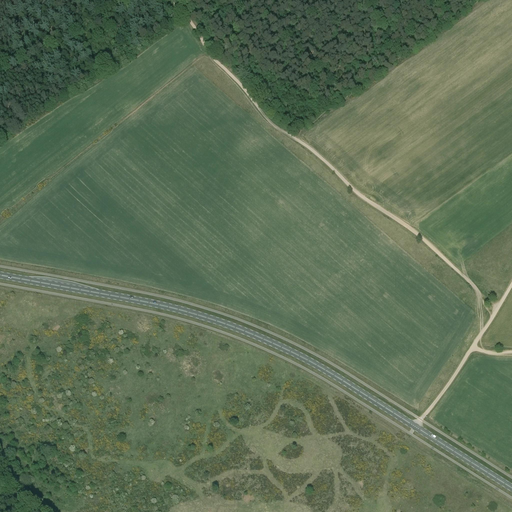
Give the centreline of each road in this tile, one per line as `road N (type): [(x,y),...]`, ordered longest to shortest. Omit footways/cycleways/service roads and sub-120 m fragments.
road 1 (primary): [(511,488),(255,335),(156,304),(0,275)]
road 2 (track): [(494,314),(426,242),(269,120),(171,0)]
road 3 (track): [(409,433),(511,283)]
